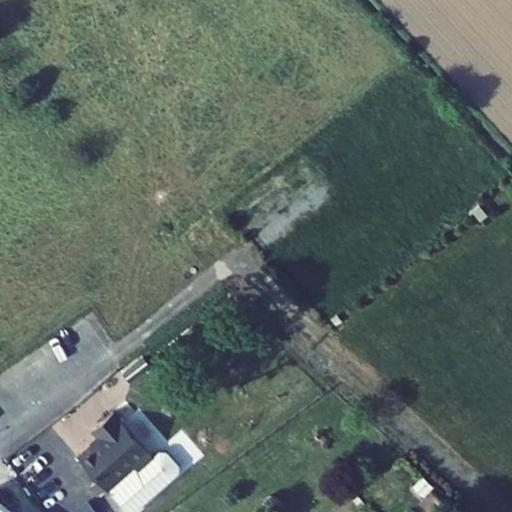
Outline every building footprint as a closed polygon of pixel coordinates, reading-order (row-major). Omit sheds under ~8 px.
[(56,340),(67,364),(98,349),(87,325),(56,340)] [(150,465),(114,415),(91,431),(98,441),(74,459),(99,494),(131,471),(134,476),(150,465)] [(167,458),(160,457),(150,465),(134,476),(131,471),(106,489),(123,511),(133,511),(177,481),(178,474),(167,458)] [(0,511),(23,511),(0,490),(0,511)] [(100,511),(88,495),(66,511),(100,511)]
